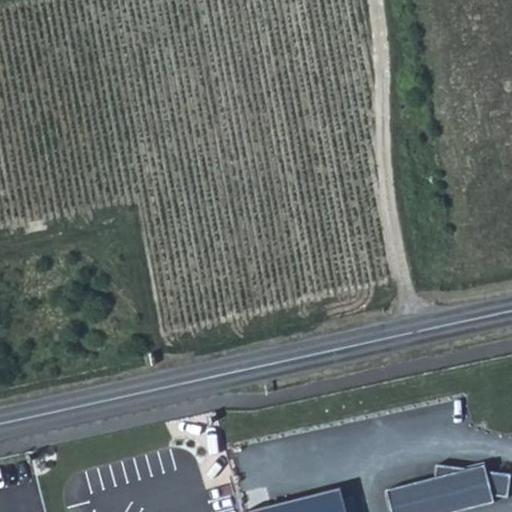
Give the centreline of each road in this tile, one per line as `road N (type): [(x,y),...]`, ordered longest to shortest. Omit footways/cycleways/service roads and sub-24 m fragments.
road 1 (secondary): [(0,423),(511,312)]
road 2 (track): [(375,0),(391,107),(387,182),(420,331)]
